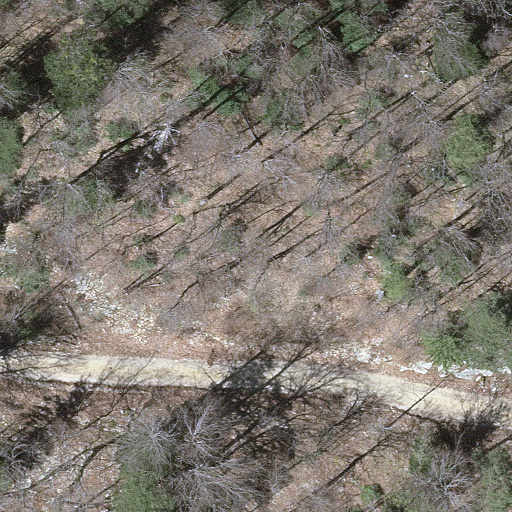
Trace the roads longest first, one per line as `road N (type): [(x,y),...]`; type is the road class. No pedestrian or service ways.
road 1 (track): [(0,373),(168,386),(294,381),(511,417)]
road 2 (track): [(168,386),(0,299)]
